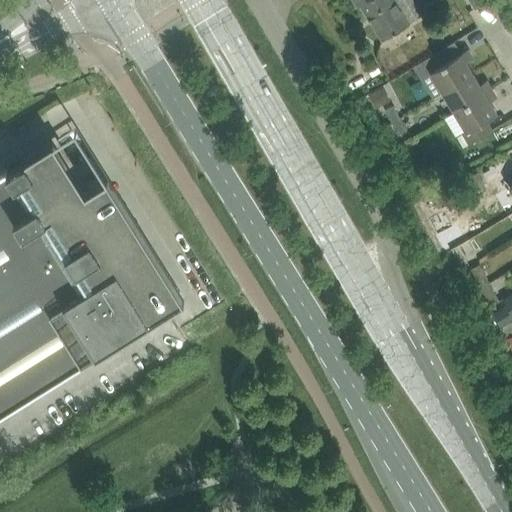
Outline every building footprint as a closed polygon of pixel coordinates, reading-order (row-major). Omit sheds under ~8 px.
[(367,0),(361,4),(361,5),(366,11),(383,39),(400,28),(410,22),(396,0),(367,0)] [(469,0),(474,8),(488,0),(469,0)] [(432,72),(443,91),(474,73),(467,62),(470,60),(465,51),(462,53),(455,41),(451,43),(414,66),(421,79),(432,72)] [(474,73),(443,91),(455,111),(489,90),(484,82),(480,84),(474,73)] [(380,89),(369,95),(377,108),(387,102),(380,89)] [(489,90),(455,111),(467,131),(463,133),(470,143),(492,130),(486,120),(498,112),(491,101),(494,99),(489,90)] [(394,105),(386,110),(392,122),(401,118),(394,105)] [(401,118),(392,122),(399,134),(408,130),(401,118)] [(56,141),(26,160),(8,170),(8,169),(0,173),(0,414),(116,342),(115,341),(167,308),(168,310),(185,299),(108,176),(86,190),(56,141)] [(459,157),(450,162),(454,170),(463,165),(459,157)] [(440,191),(432,196),(438,208),(447,204),(440,191)] [(480,264),(472,269),(480,285),(481,285),(489,281),(489,280),(488,279),(480,264)] [(489,281),(481,285),(491,305),(500,301),(489,281)] [(511,303),(503,308),(495,313),(502,326),(511,321),(511,319),(511,303)] [(511,323),(511,321),(502,326),(508,338),(511,344),(511,323)]
